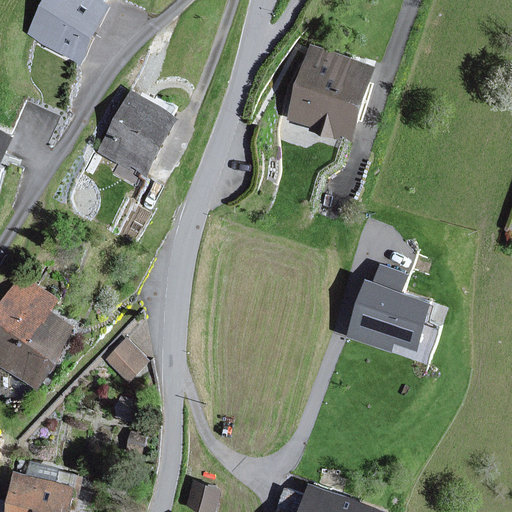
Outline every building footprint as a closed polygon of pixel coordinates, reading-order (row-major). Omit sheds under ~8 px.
[(114,2),(109,0),(50,0),(35,31),(86,57),(114,2)] [(373,64),(319,49),(301,115),(355,130),(373,64)] [(178,116),(137,95),(110,148),(151,168),(178,116)] [(0,177),(19,134),(0,125),(0,177)] [(404,291),(410,275),(385,266),(379,283),(373,280),(354,334),(417,356),(436,302),(404,291)] [(58,299),(24,280),(0,321),(0,358),(42,383),(76,325),(52,311),(58,299)] [(149,360),(131,342),(114,359),(132,377),(149,360)] [(73,511),(78,486),(20,476),(13,511),(73,511)] [(223,489),(202,483),(195,503),(217,509),(223,489)] [(390,511),(391,511),(315,487),(307,511),(390,511)]
